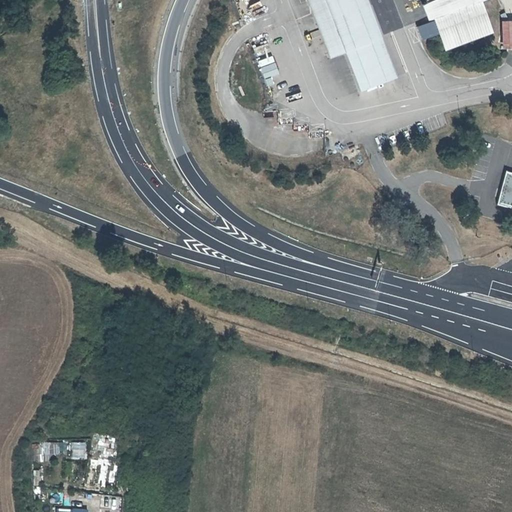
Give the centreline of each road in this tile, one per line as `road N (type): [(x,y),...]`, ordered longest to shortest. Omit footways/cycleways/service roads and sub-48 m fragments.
road 1 (track): [(511,420),(206,329),(0,226)]
road 2 (motorway): [(268,247),(206,225),(171,199),(133,152),(111,92),(103,0)]
road 3 (motorway): [(89,0),(97,97),(120,156),(161,211),(232,263)]
road 4 (motorway): [(268,247),(224,214),(171,135),(163,56),(179,0)]
road 5 (motorway): [(511,316),(268,247)]
road 6 (motorway): [(0,179),(232,263)]
road 7 (motorway): [(232,263),(409,315)]
